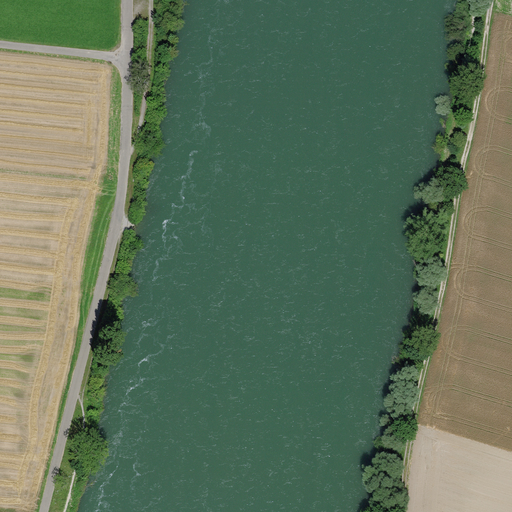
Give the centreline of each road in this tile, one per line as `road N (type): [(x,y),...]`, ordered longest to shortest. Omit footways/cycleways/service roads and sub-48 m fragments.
road 1 (track): [(400,511),(406,440),(489,0)]
road 2 (track): [(127,0),(118,212),(74,389)]
road 3 (track): [(0,48),(126,61)]
